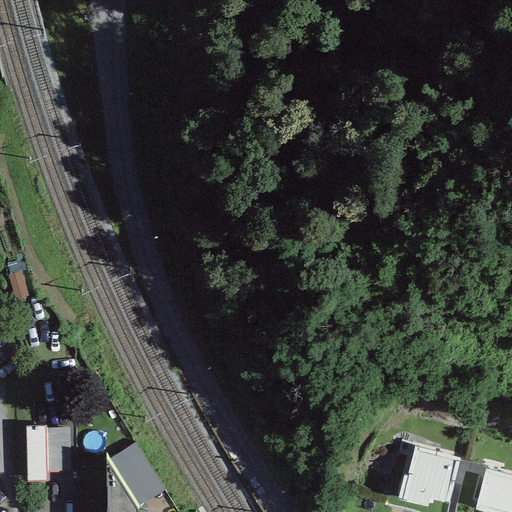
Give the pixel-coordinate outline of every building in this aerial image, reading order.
[(46,428),(46,426),(25,427),(28,483),(47,482),(47,473),(72,472),(70,427),(46,428)] [(110,459),(138,505),(164,489),(135,443),(110,459)] [(454,457),(414,446),(406,476),(403,475),(397,499),(426,506),(428,499),(443,502),(454,457)] [(110,459),(106,453),(106,511),(138,511),(138,505),(110,459)] [(511,511),(511,475),(486,469),(475,510),(482,511),(511,511)]
